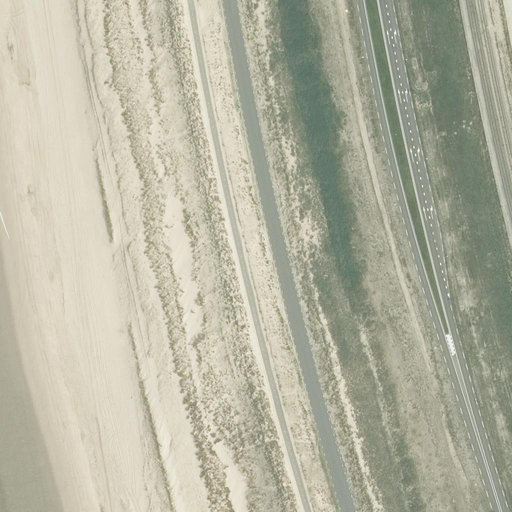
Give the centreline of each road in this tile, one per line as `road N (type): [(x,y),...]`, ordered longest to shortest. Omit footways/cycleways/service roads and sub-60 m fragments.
road 1 (unclassified): [(226,0),(253,147),(346,511)]
road 2 (secondary): [(500,511),(437,270),(380,0)]
road 3 (secondary): [(344,0),(356,99),(395,274),(461,511)]
